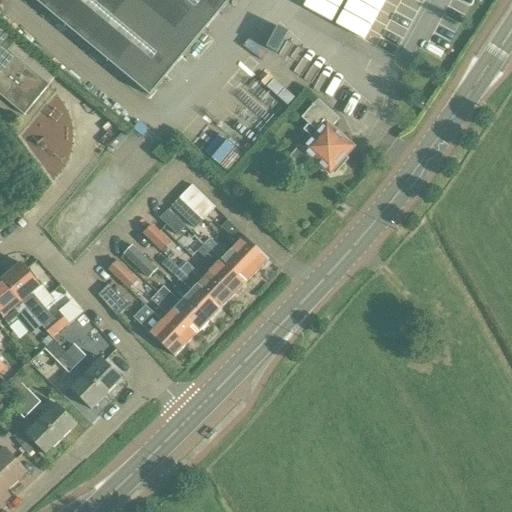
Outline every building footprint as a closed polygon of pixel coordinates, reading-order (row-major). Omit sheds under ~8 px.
[(33,0),(151,98),(231,0),(33,0)] [(0,96),(23,116),(49,85),(6,49),(14,39),(0,26),(0,96)] [(339,164),(353,148),(331,129),(339,121),(317,101),(301,119),(308,125),(303,131),(312,140),(303,150),(299,146),(284,163),(289,167),(299,175),(306,166),(303,163),(309,156),(330,175),(332,172),(334,174),(341,165),(339,164)] [(178,199),(201,221),(214,208),(191,186),(178,199)] [(201,221),(178,199),(170,207),(194,229),(201,221)] [(158,219),(165,225),(176,236),(184,227),(167,211),(158,219)] [(232,250),(255,273),(267,261),(227,221),(220,228),(237,244),(232,250)] [(151,244),(160,235),(151,226),(143,235),(151,244)] [(160,235),(151,244),(160,252),(169,243),(160,235)] [(255,273),(232,250),(226,256),(209,239),(203,246),(244,285),(255,273)] [(244,285),(203,246),(197,252),(214,268),(208,274),(232,297),(244,285)] [(138,253),(133,248),(125,256),(130,261),(148,278),(155,270),(138,253)] [(109,271),(129,290),(137,282),(117,263),(109,271)] [(1,280),(22,304),(41,326),(51,338),(67,325),(58,314),(53,319),(32,295),(40,288),(20,264),(1,280)] [(232,297),(208,274),(202,281),(200,279),(201,278),(186,264),(180,270),(220,309),(232,297)] [(220,309),(180,270),(174,276),(188,291),(189,290),(191,292),(185,298),(198,311),(208,321),(220,309)] [(22,304),(1,280),(0,281),(0,314),(9,325),(17,319),(31,335),(41,326),(22,304)] [(118,318),(129,306),(109,286),(99,296),(118,318)] [(198,311),(185,298),(178,305),(176,303),(177,302),(163,288),(157,294),(197,333),(208,321),(198,311)] [(197,333),(157,294),(151,300),(167,316),(161,322),(185,345),(197,333)] [(185,345),(161,322),(156,327),(140,312),(134,318),(174,357),(185,345)] [(76,366),(65,355),(52,341),(44,349),(68,374),(76,366)] [(65,355),(76,366),(85,357),(73,346),(65,355)] [(85,374),(105,395),(122,379),(101,358),(85,374)] [(105,395),(85,374),(70,389),(91,410),(105,395)] [(6,387),(19,400),(30,411),(38,403),(14,379),(6,387)] [(30,411),(19,400),(11,408),(22,419),(30,411)] [(39,419),(60,441),(77,424),(56,402),(39,419)] [(60,441),(39,419),(24,434),(45,455),(60,441)] [(0,453),(0,480),(8,490),(27,473),(5,449),(0,453)] [(0,497),(8,490),(0,480),(0,497)]
